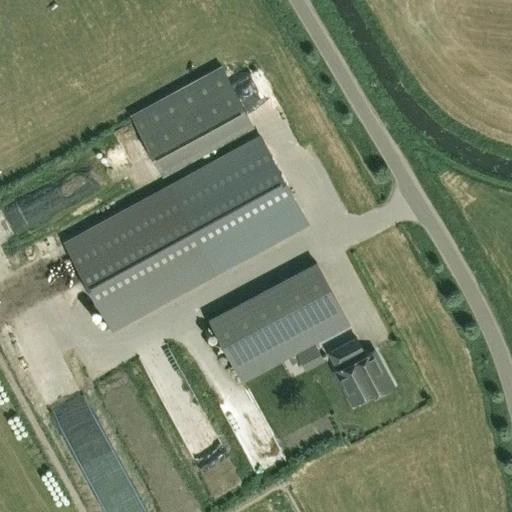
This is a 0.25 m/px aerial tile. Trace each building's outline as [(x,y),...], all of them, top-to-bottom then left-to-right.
[(130,115),(155,161),(246,111),(221,66),(130,115)] [(21,101),(0,104),(0,151),(17,251),(46,246),(21,101)] [(261,139),(170,189),(169,187),(64,245),(109,328),(215,270),(212,264),(303,215),(261,139)] [(315,265),(209,322),(240,381),(346,324),(315,265)] [(357,338),(330,353),(338,369),(335,371),(352,404),(367,397),(368,399),(393,386),(375,351),(363,357),(361,353),(364,351),(357,338)]
